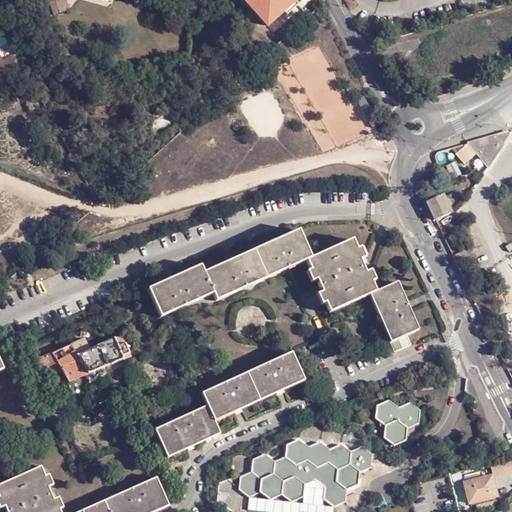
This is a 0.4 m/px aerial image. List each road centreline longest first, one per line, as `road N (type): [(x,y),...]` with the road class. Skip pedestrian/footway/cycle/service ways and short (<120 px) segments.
road 1 (track): [(0,174),(59,202),(134,213),(407,143)]
road 2 (residential): [(511,419),(404,201),(411,145)]
